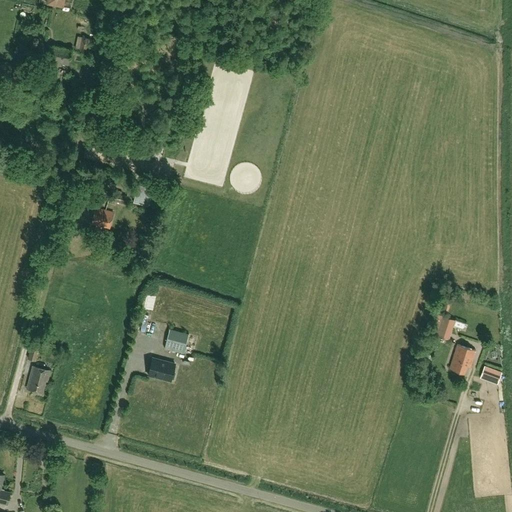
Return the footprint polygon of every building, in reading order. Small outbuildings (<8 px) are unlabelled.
[(47,0),(46,5),(63,9),(64,0),(47,0)] [(104,43),(107,26),(100,25),(96,41),(104,43)] [(92,52),(93,50),(88,49),(90,39),(81,37),(80,43),(78,53),(86,54),(87,51),(92,52)] [(66,63),(69,50),(49,45),(45,63),(55,65),(56,61),(66,63)] [(31,90),(34,70),(14,66),(11,86),(31,90)] [(112,110),(108,127),(121,131),(126,114),(112,110)] [(103,180),(114,183),(117,172),(105,169),(103,180)] [(149,207),(153,190),(138,186),(133,203),(149,207)] [(126,196),(122,195),(110,192),(107,200),(120,204),(124,205),(126,196)] [(90,223),(108,227),(112,212),(94,208),(90,223)] [(147,309),(149,291),(142,290),(141,308),(147,309)] [(436,335),(449,340),(455,320),(442,316),(436,335)] [(198,337),(189,334),(169,329),(164,349),(184,354),(193,356),(198,337)] [(31,343),(27,357),(35,359),(39,345),(31,343)] [(464,366),(469,368),(474,348),(456,343),(448,369),(462,373),(464,366)] [(152,358),(148,375),(170,381),(171,379),(173,380),(175,373),(173,372),(175,364),(152,358)] [(44,381),(47,382),(50,369),(32,364),(27,381),(28,382),(26,389),(41,393),(44,381)] [(501,372),(484,366),(480,378),(497,384),(501,372)] [(0,474),(0,503),(7,505),(10,493),(0,491),(4,476),(0,474)]
